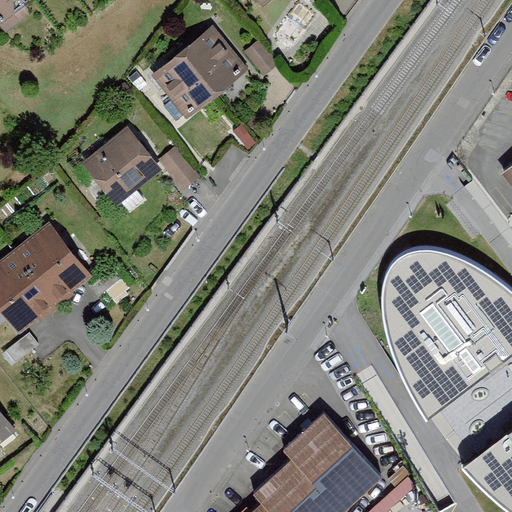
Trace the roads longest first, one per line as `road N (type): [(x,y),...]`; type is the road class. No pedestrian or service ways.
road 1 (residential): [(389,0),(14,511)]
road 2 (residential): [(186,511),(511,36)]
